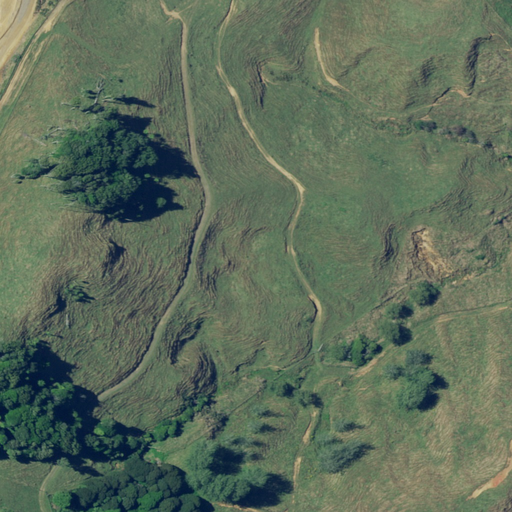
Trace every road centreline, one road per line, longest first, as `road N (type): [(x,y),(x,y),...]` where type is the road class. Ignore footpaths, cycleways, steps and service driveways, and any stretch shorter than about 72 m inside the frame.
road 1 (track): [(238,0),(225,62),(292,203),(297,276),(306,282),(325,360),(386,347),(511,291)]
road 2 (track): [(34,511),(21,496),(141,356),(205,241),(186,70),(193,0)]
